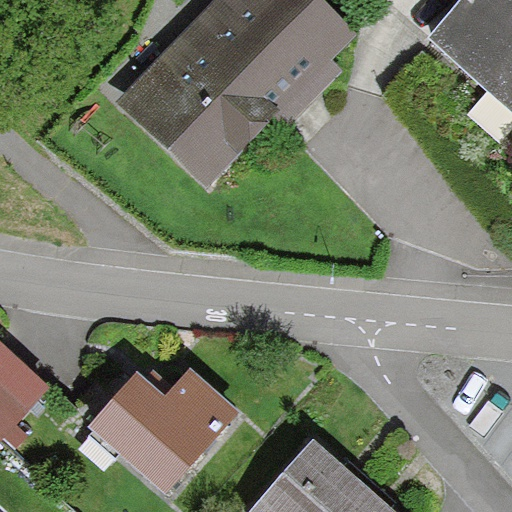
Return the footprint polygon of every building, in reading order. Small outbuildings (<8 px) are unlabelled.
[(334,39),(292,0),(224,0),(127,105),(205,177),(334,39)] [(511,0),(467,0),(427,47),(511,118),(511,0)] [(0,442),(3,439),(16,450),(62,399),(5,348),(0,353),(0,442)] [(187,382),(161,411),(134,387),(98,428),(165,488),(228,418),(187,382)] [(378,511),(309,452),(257,511),(378,511)]
